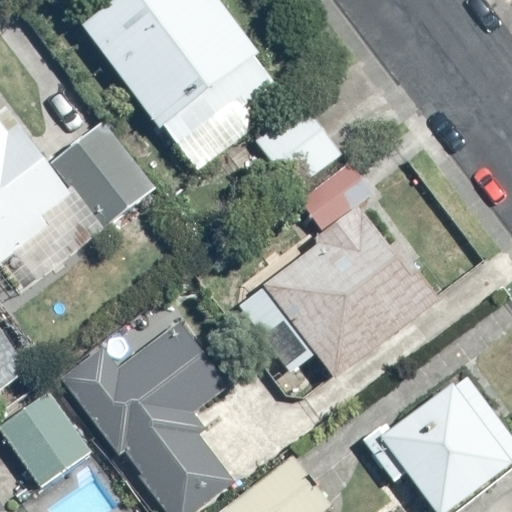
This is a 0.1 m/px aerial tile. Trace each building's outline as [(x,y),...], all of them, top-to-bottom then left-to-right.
[(214,0),(117,0),(79,29),(158,135),(162,128),(179,152),(275,85),(214,0)] [(303,110),(254,143),(294,190),(342,158),(303,110)] [(153,192),(101,123),(53,162),(106,231),(153,192)] [(7,133),(0,125),(0,269),(48,228),(42,222),(69,198),(18,130),(7,133)] [(371,196),(347,166),(302,207),(322,234),(371,196)] [(335,385),(438,307),(395,245),(389,249),(358,211),(316,240),(320,246),(263,289),(329,377),(335,385)] [(118,369),(101,348),(60,381),(165,511),(200,511),(235,488),(201,438),(207,431),(193,416),(226,392),(179,327),(118,369)] [(0,394),(25,374),(0,341),(0,394)] [(511,463),(511,440),(464,381),(393,434),(386,423),(361,441),(392,483),(404,476),(431,511),(454,511),(511,469),(511,464),(511,463)] [(90,455),(44,396),(0,427),(0,431),(40,487),(90,455)] [(328,511),(334,508),(290,457),(223,511),(328,511)]
